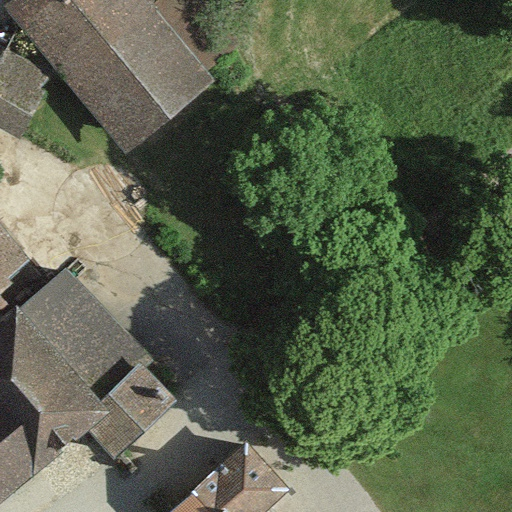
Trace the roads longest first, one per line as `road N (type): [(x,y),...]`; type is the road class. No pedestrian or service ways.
road 1 (track): [(120,511),(241,408),(332,511)]
road 2 (unknown): [(0,138),(30,157),(184,329)]
